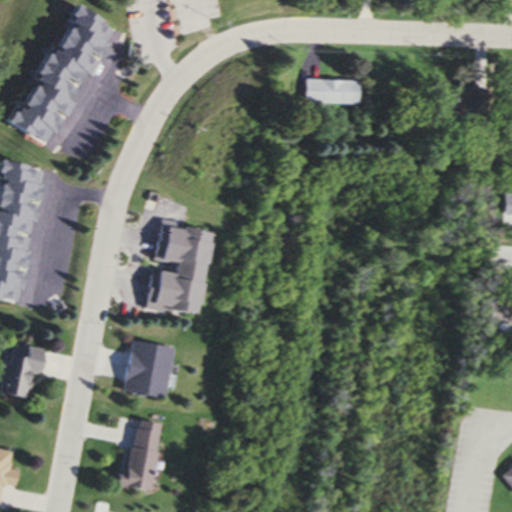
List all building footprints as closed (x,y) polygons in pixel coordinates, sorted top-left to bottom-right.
[(5,132),(58,150),(102,22),(49,4),(5,132)] [(350,80),(297,80),(297,105),(350,105),(350,80)] [(468,112),(469,87),(430,86),(429,111),(468,112)] [(34,168),(0,165),(0,301),(12,303),(13,289),(22,290),(34,168)] [(183,316),(197,231),(150,223),(144,261),(162,264),(160,273),(141,270),(135,308),(183,316)] [(511,303),(481,303),(481,325),(511,325),(511,303)] [(113,394),(154,399),(160,348),(119,343),(113,394)] [(0,397),(21,401),(30,349),(12,347),(10,357),(0,355),(0,397)] [(104,486),(138,491),(147,425),(123,422),(116,473),(106,471),(104,486)] [(0,461),(1,452),(0,452),(0,486),(7,487),(9,472),(0,470),(0,461)] [(509,496),(511,493),(511,463),(494,476),(509,496)]
